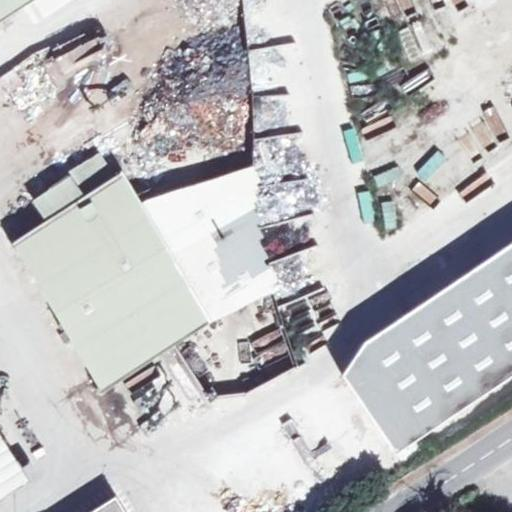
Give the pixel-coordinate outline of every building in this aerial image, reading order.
[(0,0),(0,23),(35,0),(0,0)] [(88,161),(65,176),(79,198),(103,183),(88,161)] [(247,172),(133,205),(209,322),(271,292),(262,277),(256,263),(251,243),(247,172)] [(79,198),(2,248),(96,394),(209,322),(133,205),(114,176),(103,183),(79,198)] [(511,245),(376,337),(340,375),(394,457),(511,377),(511,245)] [(0,500),(28,483),(0,439),(0,500)] [(120,511),(112,498),(89,511),(120,511)]
